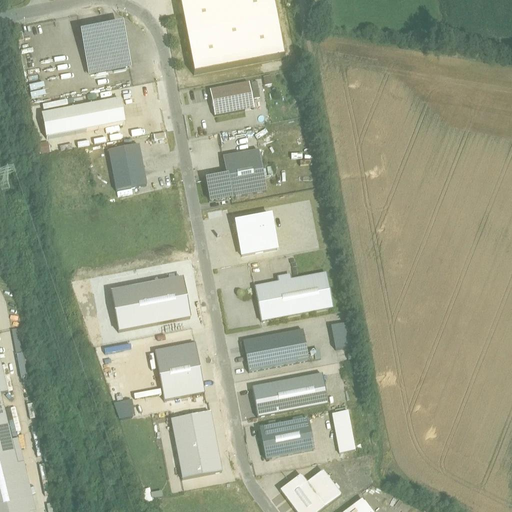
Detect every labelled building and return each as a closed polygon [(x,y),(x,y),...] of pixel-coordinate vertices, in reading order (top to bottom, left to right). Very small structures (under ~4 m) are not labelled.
[(284,58),(272,0),(178,0),(193,75),(284,58)] [(122,28),(82,36),(83,37),(78,38),(80,46),(84,45),(90,76),(130,68),(122,28)] [(250,84),(210,92),(215,118),(254,110),(250,84)] [(120,101),(42,116),(47,141),(124,125),(120,101)] [(139,148),(108,154),(116,194),(147,188),(139,148)] [(258,152),(223,159),(227,178),(231,199),(231,200),(267,193),(258,152)] [(231,199),(227,178),(210,182),(207,185),(210,203),(231,199)] [(271,218),(235,225),(241,258),(277,251),(271,218)] [(326,275),(255,289),(261,323),(333,309),(326,275)] [(182,280),(110,294),(118,334),(189,320),(182,280)] [(303,332),(243,344),(248,374),(309,363),(307,357),(303,332)] [(195,346),(154,353),(164,403),(205,395),(195,346)] [(307,357),(309,363),(321,360),(320,354),(307,357)] [(0,511),(27,511),(0,399),(0,397),(7,396),(0,367),(0,511)] [(323,377),(252,390),(257,419),(328,406),(323,377)] [(348,414),(332,417),(339,455),(355,452),(348,414)] [(210,415),(170,422),(182,482),(221,474),(210,415)] [(308,422),(260,431),(266,462),(314,452),(308,422)] [(301,477),(279,493),(293,511),(322,511),(341,498),(323,473),(307,485),(301,477)] [(153,502),(153,497),(148,498),(148,491),(144,492),(145,503),(153,502)] [(370,511),(362,500),(346,511),(370,511)]
